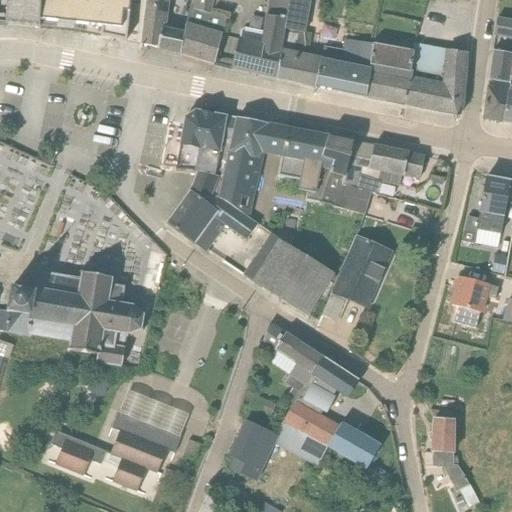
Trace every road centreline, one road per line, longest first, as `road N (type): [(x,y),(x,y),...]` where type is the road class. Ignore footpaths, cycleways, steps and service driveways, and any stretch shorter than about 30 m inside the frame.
road 1 (tertiary): [(468,142),(143,76)]
road 2 (residential): [(258,301),(156,233),(128,202),(122,183),(143,76)]
road 3 (residential): [(468,142),(411,372),(398,396)]
road 4 (residential): [(258,301),(192,511)]
road 5 (residential): [(398,396),(258,301)]
road 6 (tertiary): [(143,76),(0,51)]
road 7 (residential): [(468,142),(487,0)]
